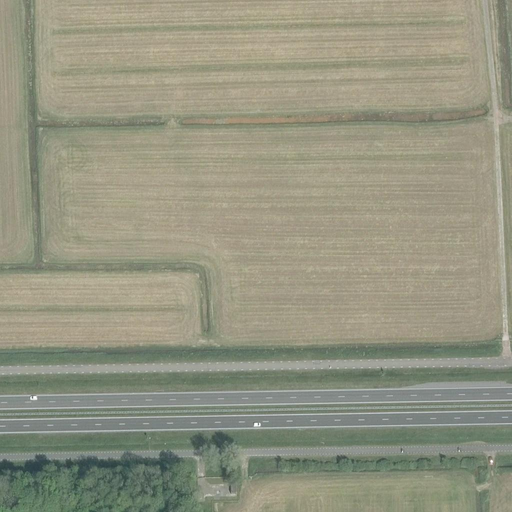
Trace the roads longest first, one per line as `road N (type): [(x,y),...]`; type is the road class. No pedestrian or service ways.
road 1 (trunk): [(0,427),(511,417)]
road 2 (trunk): [(511,393),(0,403)]
road 3 (unclassified): [(0,457),(511,448)]
road 4 (unclassified): [(0,370),(511,362)]
